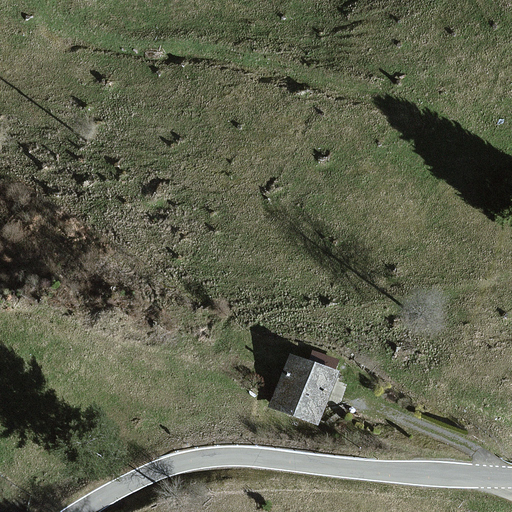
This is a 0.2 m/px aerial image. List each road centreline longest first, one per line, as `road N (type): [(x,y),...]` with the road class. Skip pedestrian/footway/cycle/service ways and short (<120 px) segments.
road 1 (tertiary): [(78,511),(164,467),(210,459),(511,479)]
road 2 (track): [(354,399),(464,443),(488,458),(493,479)]
